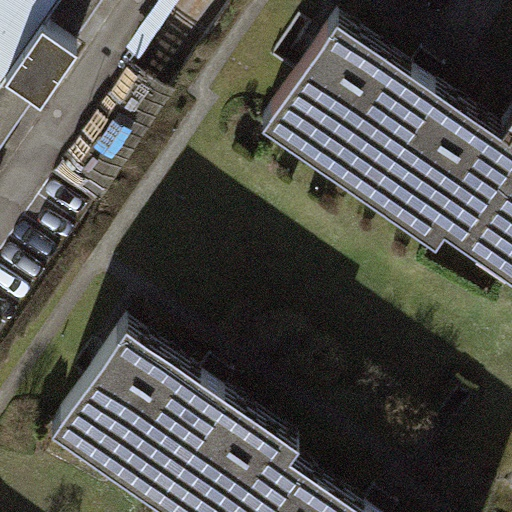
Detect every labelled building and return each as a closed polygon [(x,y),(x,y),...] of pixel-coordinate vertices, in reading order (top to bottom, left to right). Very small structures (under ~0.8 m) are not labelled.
[(0,164),(115,0),(0,0),(0,186),(5,179),(0,175),(0,164)] [(460,224),(511,148),(511,116),(348,6),(276,112),(454,233),(460,224)] [(511,259),(511,148),(460,224),(511,259)] [(143,312),(69,422),(204,511),(257,511),(301,447),(314,427),(143,312)] [(257,511),(398,511),(301,447),(257,511)]
